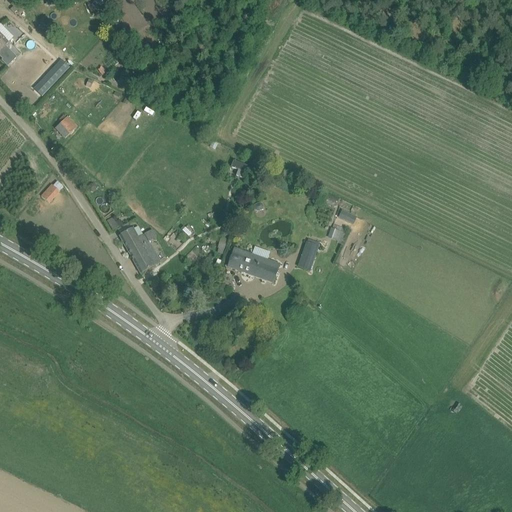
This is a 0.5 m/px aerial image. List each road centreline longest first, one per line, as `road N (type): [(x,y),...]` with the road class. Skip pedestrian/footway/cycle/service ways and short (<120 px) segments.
road 1 (unclassified): [(173,356),(162,323),(59,169),(0,100)]
road 2 (primary): [(354,511),(173,356)]
road 3 (primary): [(173,356),(0,244)]
